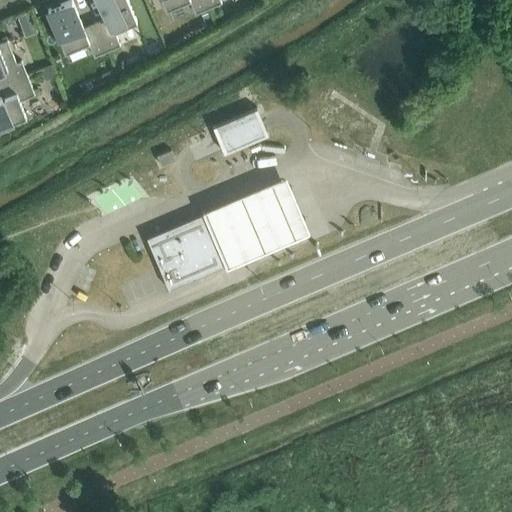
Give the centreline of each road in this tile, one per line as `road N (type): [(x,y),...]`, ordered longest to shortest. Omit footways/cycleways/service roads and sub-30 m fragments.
road 1 (primary): [(511,193),(0,416)]
road 2 (primary): [(0,470),(511,252)]
